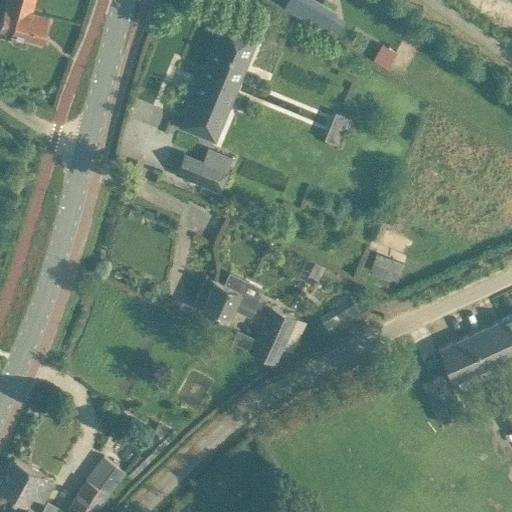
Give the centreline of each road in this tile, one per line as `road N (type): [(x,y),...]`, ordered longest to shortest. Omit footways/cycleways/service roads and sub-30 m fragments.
road 1 (unclassified): [(139,511),(284,383),(511,275)]
road 2 (tertiary): [(0,403),(49,276),(83,152)]
road 3 (tertiary): [(83,152),(124,0)]
